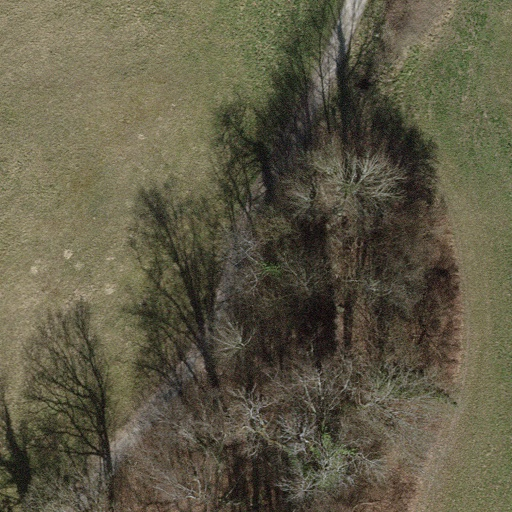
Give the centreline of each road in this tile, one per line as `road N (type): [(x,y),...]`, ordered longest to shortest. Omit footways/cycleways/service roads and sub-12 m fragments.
road 1 (track): [(90,511),(212,356),(363,0)]
road 2 (track): [(318,117),(392,156),(449,246),(455,326),(407,511)]
